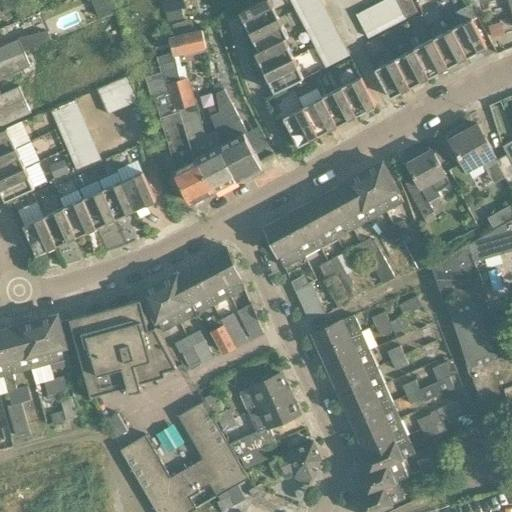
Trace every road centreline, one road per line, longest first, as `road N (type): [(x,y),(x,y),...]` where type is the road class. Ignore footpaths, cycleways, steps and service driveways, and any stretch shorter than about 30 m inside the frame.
road 1 (residential): [(226,220),(511,71)]
road 2 (residential): [(21,301),(226,220)]
road 3 (residential): [(317,511),(329,487),(326,432),(283,342)]
road 4 (residential): [(283,342),(226,220)]
